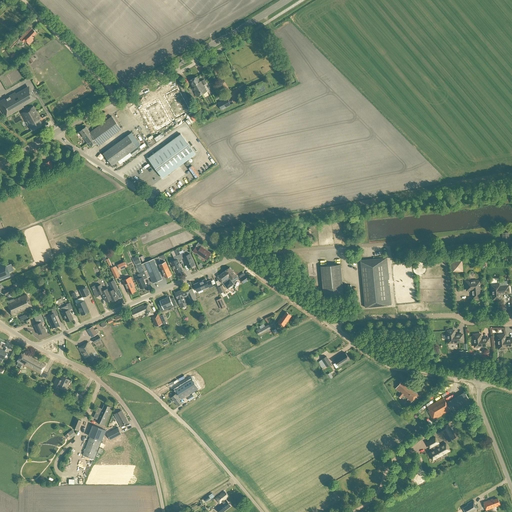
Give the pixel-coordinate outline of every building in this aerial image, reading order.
[(25,41),(29,44),(33,40),(31,38),(36,33),(31,28),(28,32),(27,31),(21,37),(19,39),(23,43),(25,41)] [(16,36),(8,45),(11,48),(19,40),(16,36)] [(204,79),(199,81),(196,76),(194,78),(196,81),(203,94),(207,91),(203,85),(206,84),(204,79)] [(196,81),(194,78),(190,80),(193,85),(191,86),(197,97),(203,94),(196,81)] [(176,83),(162,91),(175,112),(189,104),(176,83)] [(5,98),(0,100),(0,108),(6,118),(24,108),(23,107),(36,99),(29,86),(15,94),(15,93),(8,96),(9,98),(6,99),(5,98)] [(153,98),(139,105),(152,127),(166,119),(153,98)] [(228,99),(218,103),(222,110),(232,106),(228,99)] [(38,115),(33,106),(21,113),(26,121),(31,130),(42,124),(37,115),(38,115)] [(87,126),(80,131),(88,143),(89,142),(92,146),(95,144),(97,146),(98,146),(99,145),(120,130),(111,118),(105,122),(101,117),(98,119),(101,124),(91,132),(87,126)] [(148,157),(163,178),(195,154),(180,134),(148,157)] [(112,165),(137,147),(128,135),(103,153),(112,165)] [(211,253),(201,246),(199,248),(196,246),(193,251),(196,253),(197,252),(206,259),(211,253)] [(184,252),(179,254),(181,259),(184,258),(188,268),(195,265),(190,253),(186,255),(184,252)] [(181,259),(179,254),(173,257),(175,260),(171,262),(176,273),(182,270),(178,260),(181,259)] [(162,279),(154,259),(144,263),(153,283),(162,279)] [(389,278),(387,260),(361,262),(365,307),(391,305),(389,284),(388,284),(387,278),(389,278)] [(462,260),(450,261),(451,273),(463,271),(462,260)] [(0,280),(10,276),(8,272),(6,266),(4,261),(0,262),(0,280)] [(159,264),(160,266),(165,277),(171,275),(168,267),(165,262),(159,264)] [(148,277),(150,276),(147,270),(144,263),(141,264),(142,264),(148,277)] [(137,266),(141,273),(138,274),(139,278),(136,279),(140,289),(147,286),(144,279),(148,277),(142,264),(137,266)] [(324,296),(344,294),(341,264),(321,266),(324,296)] [(230,267),(225,271),(232,280),(233,282),(239,278),(237,275),(236,276),(236,275),(230,267)] [(232,280),(225,271),(218,276),(224,284),(229,281),(230,282),(232,280)] [(240,278),(243,283),(248,280),(245,275),(240,278)] [(135,286),(132,281),(131,277),(122,280),(124,285),(126,285),(130,293),(135,291),(134,287),(135,286)] [(112,290),(109,291),(110,294),(109,294),(111,299),(112,301),(119,298),(115,290),(118,289),(114,279),(109,282),(112,290)] [(207,282),(206,279),(194,284),(197,291),(209,286),(210,288),(213,286),(211,280),(207,282)] [(475,281),(475,280),(471,280),(471,281),(466,281),(467,290),(470,290),(472,292),(473,298),(480,297),(479,289),(481,289),(480,280),(475,281)] [(40,281),(35,283),(38,291),(43,289),(40,281)] [(109,291),(108,288),(103,290),(101,284),(95,286),(99,294),(102,293),(106,301),(111,299),(109,294),(110,294),(109,291)] [(498,285),(497,284),(494,285),(494,286),(492,286),(492,290),(492,294),(493,294),(493,299),(500,298),(500,293),(509,293),(508,285),(499,286),(499,285),(498,285)] [(86,286),(79,289),(82,297),(89,294),(86,286)] [(189,290),(188,287),(175,292),(181,307),(187,305),(183,297),(189,294),(192,301),(197,299),(192,288),(189,290)] [(31,307),(26,294),(14,299),(13,299),(7,302),(9,306),(8,307),(12,315),(31,307)] [(161,303),(158,304),(159,307),(161,311),(176,304),(173,297),(171,298),(170,298),(169,296),(160,301),(161,303)] [(89,311),(84,300),(76,304),(81,315),(89,311)] [(73,318),(69,310),(72,308),(70,302),(65,304),(66,306),(61,309),(62,312),(66,321),(73,318)] [(153,313),(149,304),(144,306),(144,305),(138,307),(139,309),(136,310),(136,308),(132,309),(133,311),(131,312),(134,317),(146,312),(147,316),(151,314),(156,326),(162,323),(158,314),(155,315),(153,312),(153,313)] [(58,315),(55,309),(51,311),(52,313),(45,317),(46,320),(48,319),(52,328),(59,325),(55,316),(58,315)] [(291,316),(286,312),(282,318),(280,317),(277,322),(284,327),(291,316)] [(38,334),(45,331),(41,322),(44,321),(42,316),(35,319),(37,323),(34,325),(38,334)] [(255,330),(258,335),(271,328),(269,324),(265,326),(264,324),(259,326),(260,328),(255,330)] [(93,326),(87,329),(91,337),(98,334),(93,326)] [(453,330),(453,329),(449,330),(447,331),(448,335),(447,335),(447,339),(448,338),(448,343),(463,341),(463,334),(455,335),(454,330),(453,330)] [(479,334),(479,333),(475,334),(474,334),(474,339),(473,339),(474,342),(475,346),(490,345),(489,338),(481,339),(481,334),(479,334)] [(511,338),(505,339),(505,335),(498,335),(498,340),(497,340),(498,344),(499,349),(501,348),(501,349),(504,349),(504,348),(506,348),(506,347),(511,346),(511,338)] [(79,348),(78,348),(84,359),(86,357),(89,362),(90,361),(96,358),(94,356),(96,354),(95,352),(89,342),(79,348)] [(21,353),(16,361),(18,362),(16,365),(20,367),(22,365),(22,364),(24,366),(40,375),(42,371),(46,365),(45,365),(46,364),(34,357),(33,357),(31,356),(32,356),(24,352),(24,353),(23,354),(21,353)] [(350,360),(345,353),(340,356),(334,359),(339,367),(350,360)] [(324,367),(326,366),(326,367),(331,364),(326,356),(320,360),(324,367)] [(52,387),(56,389),(57,390),(59,387),(64,389),(69,380),(61,377),(60,380),(56,378),(52,387)] [(197,387),(193,380),(177,390),(181,396),(197,387)] [(401,399),(403,395),(408,399),(407,400),(411,403),(416,397),(418,398),(420,395),(403,382),(402,383),(401,382),(395,389),(400,392),(397,396),(401,399)] [(418,385),(416,388),(421,392),(425,386),(419,382),(417,384),(418,385)] [(471,403),(465,392),(447,402),(454,413),(471,403)] [(180,399),(175,394),(171,398),(178,406),(182,402),(186,400),(183,396),(180,399)] [(80,395),(78,401),(83,403),(86,398),(80,395)] [(433,420),(450,410),(443,398),(427,407),(429,411),(428,412),(433,420)] [(104,404),(102,409),(98,407),(93,418),(96,419),(95,421),(104,425),(109,414),(108,413),(111,408),(104,404)] [(128,422),(122,410),(114,414),(120,426),(128,422)] [(76,418),(72,428),(78,430),(82,420),(76,418)] [(90,436),(82,455),(94,459),(101,441),(102,439),(105,430),(96,427),(92,425),(88,436),(90,436),(90,437),(90,436)] [(118,427),(106,433),(110,440),(121,434),(118,427)] [(68,433),(65,435),(69,440),(71,438),(76,434),(72,430),(68,433)] [(454,434),(446,438),(448,442),(456,437),(454,434)] [(433,460),(449,451),(445,444),(439,447),(437,443),(438,443),(435,438),(426,442),(429,448),(431,447),(433,451),(429,453),(433,460)] [(221,502),(223,503),(216,508),(218,511),(223,511),(231,506),(226,500),(225,502),(224,500),(228,497),(225,492),(224,493),(223,492),(215,498),(219,503),(221,502)] [(208,495),(203,498),(206,502),(211,499),(212,500),(214,499),(213,498),(212,497),(210,493),(208,495)] [(494,500),(493,498),(483,502),(486,510),(500,505),(498,499),(494,500)] [(467,505),(462,508),(463,511),(471,511),(478,509),(474,503),(475,503),(473,500),(467,504),(467,505)]
